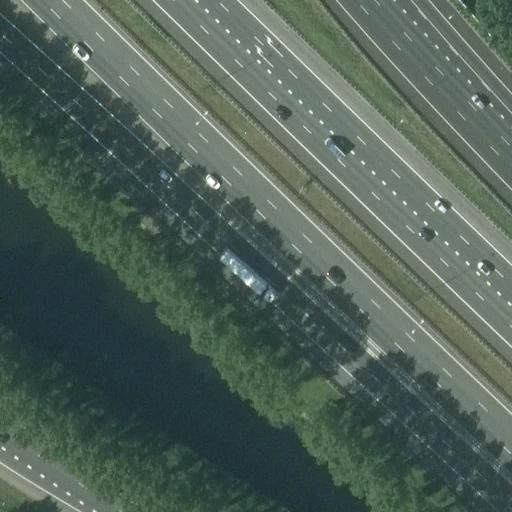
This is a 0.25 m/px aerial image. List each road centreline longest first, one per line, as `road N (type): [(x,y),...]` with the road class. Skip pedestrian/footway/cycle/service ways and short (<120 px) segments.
road 1 (motorway): [(0,34),(511,504)]
road 2 (motorway): [(53,0),(511,443)]
road 3 (motorway): [(511,307),(194,0)]
road 4 (motorway): [(511,143),(378,0)]
road 5 (motorway): [(0,428),(120,511)]
